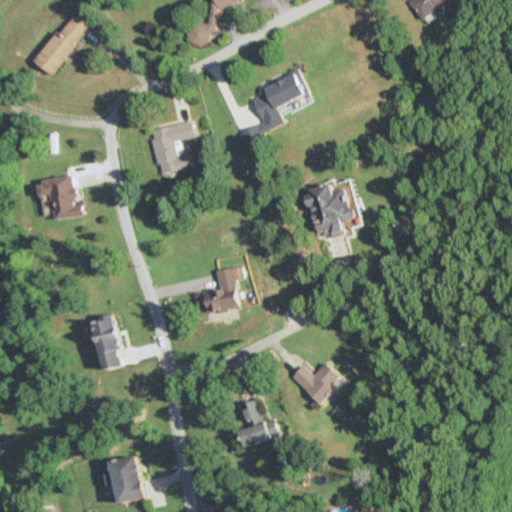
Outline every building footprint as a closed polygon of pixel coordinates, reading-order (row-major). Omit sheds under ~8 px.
[(239,0),(215,0),(220,9),(239,0)] [(447,0),(413,0),(411,3),(426,20),(447,0)] [(91,25),(74,12),(39,64),(57,76),(91,25)] [(218,31),(216,23),(191,29),(193,42),(209,39),(208,33),(218,31)] [(242,133),(249,151),(267,144),(263,134),(286,125),(279,107),(308,95),(299,74),(262,89),(265,94),(255,98),(265,124),(242,133)] [(197,138),(194,121),(153,130),(162,174),(194,167),(191,152),(180,154),(178,142),(197,138)] [(40,181),(43,199),(54,197),(58,220),(83,216),(76,175),(40,181)] [(348,235),(346,221),(356,219),(350,188),(336,190),(335,184),(310,189),(319,240),(348,235)] [(220,270),(222,290),(211,291),(213,313),(240,310),(238,284),(248,283),(246,267),(220,270)] [(126,367),(116,317),(94,321),(105,371),(126,367)] [(322,406),(347,382),(329,364),(316,376),(306,366),(294,377),(322,406)] [(275,418),(265,421),(258,400),(242,405),(250,429),(240,432),(245,447),(281,436),(275,418)] [(148,499),(139,457),(112,463),(121,505),(148,499)]
